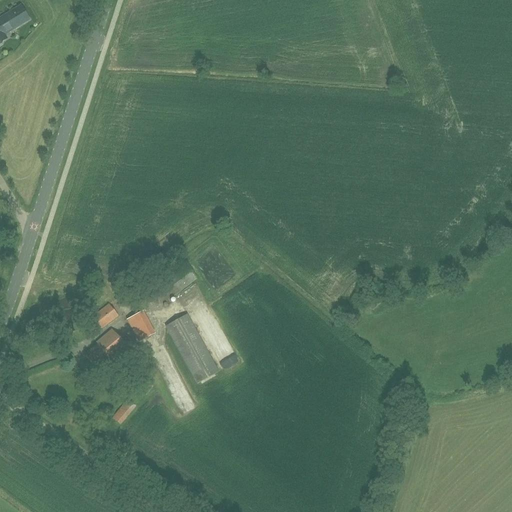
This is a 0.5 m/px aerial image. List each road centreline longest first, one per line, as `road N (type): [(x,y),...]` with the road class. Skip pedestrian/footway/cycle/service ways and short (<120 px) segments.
road 1 (tertiary): [(33,231),(107,0)]
road 2 (unclassified): [(160,511),(0,397)]
